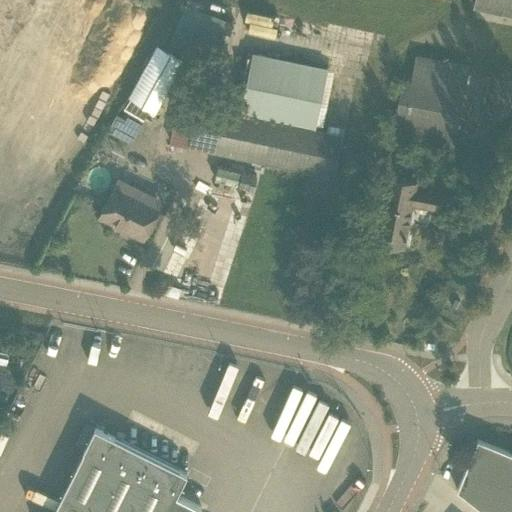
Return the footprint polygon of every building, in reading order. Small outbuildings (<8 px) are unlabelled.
[(511,0),(474,0),(473,7),(511,14),(511,0)] [(168,38),(214,55),(227,17),(182,1),(168,38)] [(256,6),(250,25),(276,34),(282,15),(256,6)] [(189,145),(334,175),(344,127),(328,124),(326,131),(314,128),(327,67),(253,52),(240,113),(198,104),(189,145)] [(468,65),(415,55),(411,79),(402,78),(390,137),(451,149),(468,65)] [(170,140),(189,145),(198,104),(179,100),(170,140)] [(117,113),(108,129),(131,142),(144,118),(128,109),(124,117),(117,113)] [(241,190),(245,169),(227,165),(222,186),(241,190)] [(444,191),(447,174),(418,168),(416,179),(387,174),(384,193),(382,201),(374,199),(371,217),(379,218),(375,241),(404,246),(412,204),(443,210),(447,191),(444,191)] [(99,216),(143,238),(158,209),(148,204),(152,195),(118,178),(99,216)] [(460,251),(466,241),(456,235),(450,245),(460,251)] [(198,511),(202,507),(176,494),(187,473),(95,426),(52,511),(198,511)] [(511,511),(511,452),(477,438),(457,489),(486,511),(511,511)]
